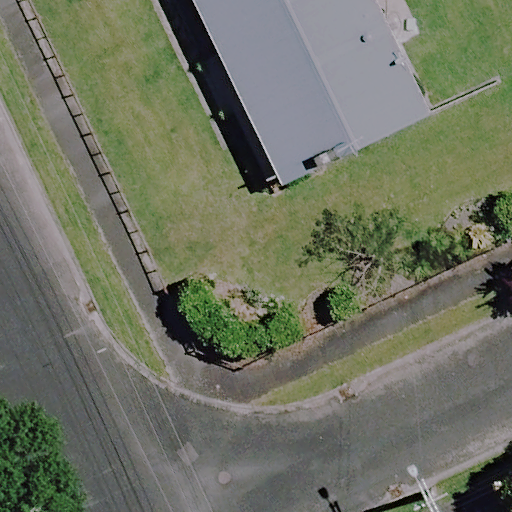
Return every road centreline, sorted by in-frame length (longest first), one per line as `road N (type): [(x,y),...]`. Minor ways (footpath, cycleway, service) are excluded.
road 1 (residential): [(511,381),(248,511)]
road 2 (residential): [(111,511),(0,276)]
